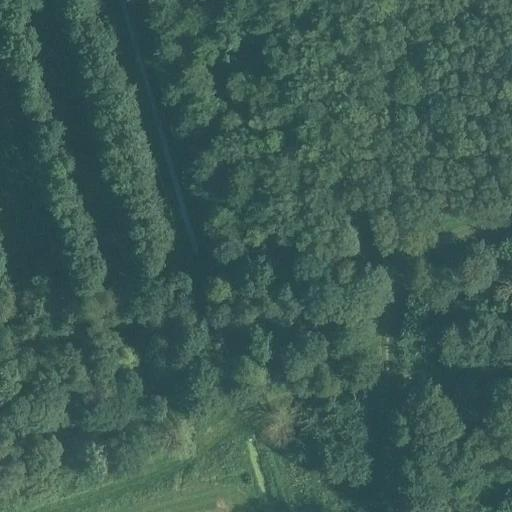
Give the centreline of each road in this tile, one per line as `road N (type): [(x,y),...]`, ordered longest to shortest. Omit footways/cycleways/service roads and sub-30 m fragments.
road 1 (track): [(0,268),(27,278),(184,275),(205,400),(511,365)]
road 2 (track): [(511,218),(439,242),(404,271),(386,323),(390,511)]
